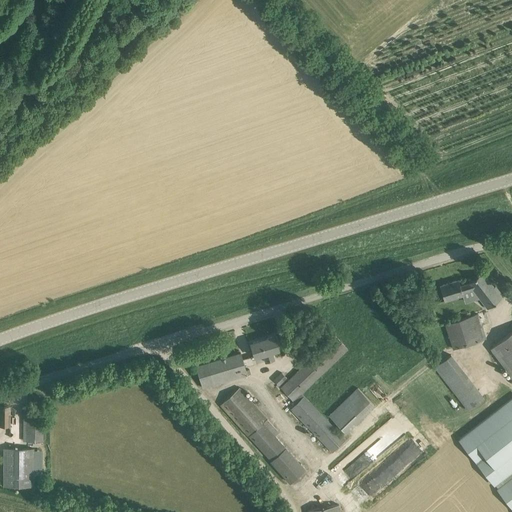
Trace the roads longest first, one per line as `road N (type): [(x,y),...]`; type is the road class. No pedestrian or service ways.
road 1 (unclassified): [(0,339),(511,180)]
road 2 (unclassified): [(511,248),(483,246),(155,343)]
road 3 (unclassified): [(294,511),(155,343)]
road 4 (unclassified): [(415,153),(277,0)]
road 5 (unclassified): [(0,393),(155,343)]
